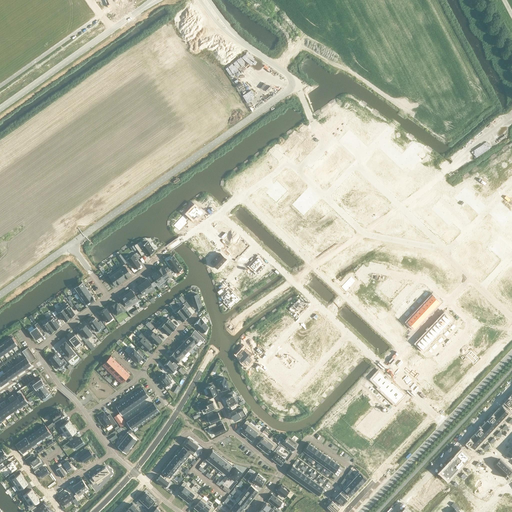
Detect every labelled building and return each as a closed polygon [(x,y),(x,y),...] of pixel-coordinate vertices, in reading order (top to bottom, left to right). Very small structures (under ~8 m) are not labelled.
[(332,106),(327,111),(331,115),(333,112),(337,116),(339,117),(341,115),(343,113),(344,112),(345,111),(348,108),(341,101),(334,108),(332,106)] [(353,110),(346,117),(349,120),(350,119),(352,121),(358,115),(353,110)] [(327,112),(319,120),(328,129),(334,123),(329,119),(331,116),(327,112)] [(364,118),(361,121),(366,126),(368,124),(369,125),(369,126),(371,127),(370,127),(371,128),(371,127),(375,131),(381,124),(371,115),(366,120),(364,118)] [(362,130),(357,135),(365,142),(370,136),(365,131),(368,129),(362,124),(359,127),(362,130)] [(311,132),(307,129),(304,126),(300,130),(304,133),(302,136),(305,139),(308,135),(311,132)] [(392,139),(392,140),(396,143),(395,144),(396,144),(396,145),(396,144),(398,146),(397,146),(398,146),(399,147),(399,146),(403,150),(406,146),(403,142),(404,141),(402,138),(403,137),(401,135),(399,136),(397,134),(396,134),(396,135),(395,135),(395,136),(394,137),(392,138),(392,139)] [(293,135),(285,143),(290,148),(295,144),(298,146),(304,139),(301,136),(301,137),(298,140),(293,135)] [(299,150),(296,153),(301,159),(305,155),(306,155),(305,155),(306,154),(305,154),(307,153),(311,149),(305,143),(300,149),(299,148),(299,149),(299,150)] [(321,161),(312,170),(323,180),(327,176),(329,178),(334,173),(333,172),(336,168),(337,169),(338,168),(337,167),(340,164),(341,165),(346,160),(344,158),(348,154),(338,144),(329,153),(330,154),(322,162),(321,161)] [(260,158),(257,161),(262,165),(265,163),(269,167),(274,162),(270,158),(271,157),(268,154),(267,155),(266,154),(262,159),(260,158)] [(372,155),(364,163),(368,168),(376,160),(372,155)] [(435,163),(432,165),(436,171),(439,169),(440,170),(441,169),(441,168),(442,168),(443,167),(446,165),(444,162),(443,160),(441,162),(438,157),(436,158),(435,159),(434,159),(434,160),(433,161),(435,163)] [(376,160),(368,168),(373,172),(380,164),(376,161),(376,160)] [(253,164),(248,169),(256,177),(261,171),(258,168),(260,166),(255,161),(253,163),(253,164)] [(380,164),(373,172),(377,176),(385,167),(385,166),(383,168),(380,164)] [(511,171),(504,164),(499,170),(502,173),(504,174),(503,174),(504,175),(504,174),(507,177),(509,175),(510,174),(511,171)] [(430,165),(425,168),(431,176),(436,173),(430,165)] [(385,167),(377,176),(381,180),(390,170),(385,167)] [(419,170),(427,180),(431,176),(425,168),(421,171),(419,170)] [(243,170),(238,176),(241,179),(239,181),(242,183),(244,181),(246,183),(247,183),(247,182),(248,181),(249,180),(248,180),(251,177),(243,170)] [(390,170),(381,180),(385,183),(394,174),(390,170)] [(419,170),(414,173),(422,183),(427,180),(419,170)] [(281,177),(281,178),(288,184),(288,185),(290,187),(294,183),(292,181),(293,179),(294,179),(293,179),(291,176),(289,175),(289,174),(286,172),(284,174),(283,173),(281,176),(281,177)] [(394,174),(385,183),(389,187),(398,178),(397,179),(393,175),(394,175),(394,174)] [(231,180),(227,184),(229,187),(228,188),(231,191),(232,190),(235,192),(236,191),(235,191),(237,189),(238,189),(237,189),(238,189),(237,188),(239,186),(237,184),(239,182),(233,176),(231,179),(231,180)] [(483,178),(480,181),(490,191),(492,188),(493,189),(494,188),(495,188),(496,187),(495,187),(498,184),(495,182),(493,180),(493,179),(492,179),(490,177),(486,181),(483,178)] [(398,178),(389,187),(393,191),(402,182),(398,178)] [(402,182),(393,191),(397,195),(406,186),(402,182)] [(480,187),(475,193),(478,196),(477,196),(481,200),(482,199),(482,200),(484,198),(485,198),(488,194),(484,190),(486,188),(480,182),(477,185),(480,187)] [(292,186),(286,192),(289,194),(290,194),(295,198),(303,189),(302,187),(299,184),(294,188),(292,186)] [(406,186),(397,195),(402,199),(405,197),(405,196),(406,195),(407,195),(406,195),(411,190),(406,186)] [(432,189),(412,209),(449,243),(460,231),(454,224),(449,229),(426,207),(438,195),(432,189)] [(262,194),(255,198),(258,201),(257,202),(258,202),(259,204),(260,204),(262,207),(264,206),(266,208),(271,205),(269,201),(268,202),(262,194)] [(320,202),(311,211),(316,215),(325,206),(320,202)] [(195,205),(188,213),(194,219),(196,216),(197,218),(199,215),(200,216),(203,212),(200,209),(199,209),(195,205)] [(325,206),(316,215),(316,216),(318,214),(322,218),(329,210),(325,206)] [(277,207),(269,215),(273,219),(281,211),(277,207)] [(329,210),(322,218),(326,222),(333,214),(329,210)] [(281,211),(273,219),(278,223),(286,215),(281,211)] [(333,214),(326,222),(331,226),(338,219),(333,214)] [(183,215),(173,225),(179,231),(179,230),(180,230),(182,227),(182,228),(182,227),(186,223),(186,224),(186,223),(185,221),(188,219),(183,215)] [(490,217),(485,223),(489,226),(487,229),(491,233),(498,225),(495,222),(496,221),(492,218),(491,219),(490,218),(490,217)] [(338,219),(331,226),(335,230),(342,223),(338,219)] [(291,220),(283,228),(288,233),(295,224),(291,220)] [(219,223),(215,227),(223,234),(225,231),(226,232),(229,230),(226,227),(219,223)] [(342,223),(335,230),(339,234),(338,236),(346,227),(342,223)] [(295,224),(288,233),(292,237),(300,229),(295,224)] [(481,226),(476,232),(480,236),(478,239),(483,243),(485,241),(484,239),(489,234),(481,226)] [(346,227),(338,236),(342,240),(351,231),(346,227)] [(232,233),(226,240),(230,244),(237,237),(232,233)] [(305,234),(297,242),(302,246),(310,238),(305,234)] [(193,241),(193,242),(196,245),(199,248),(202,250),(206,245),(203,243),(207,240),(207,239),(206,239),(203,236),(202,235),(202,236),(197,239),(196,239),(193,241)] [(310,238),(302,246),(306,250),(314,242),(310,238)] [(140,241),(135,245),(141,255),(142,255),(141,254),(143,252),(144,253),(147,256),(155,251),(148,241),(142,244),(140,241)] [(229,250),(232,253),(233,251),(237,255),(238,254),(239,255),(247,247),(241,241),(235,247),(233,245),(229,250)] [(318,248),(311,255),(314,258),(315,257),(317,259),(325,251),(320,247),(321,246),(318,243),(315,246),(318,248)] [(468,243),(459,253),(463,257),(472,248),(468,243)] [(206,246),(202,249),(205,252),(205,253),(209,258),(217,250),(212,245),(210,248),(209,247),(208,248),(206,246)] [(399,248),(398,258),(404,259),(406,249),(399,248)] [(472,248),(463,257),(468,261),(477,252),(472,248)] [(133,255),(127,259),(134,269),(140,264),(137,260),(139,258),(136,253),(133,255)] [(219,253),(211,262),(217,268),(226,259),(219,253)] [(423,253),(421,263),(428,264),(430,265),(434,256),(429,254),(423,253)] [(173,256),(167,260),(172,267),(169,269),(173,274),(182,268),(173,256)] [(434,256),(430,265),(432,266),(437,271),(444,263),(439,259),(434,256)] [(254,261),(250,266),(257,273),(263,267),(260,265),(262,262),(261,261),(261,260),(258,257),(257,258),(256,257),(254,260),(254,261)] [(482,257),(473,266),(478,270),(486,261),(482,257)] [(228,263),(221,271),(226,276),(234,268),(232,266),(234,263),(229,258),(227,261),(228,263)] [(486,261),(478,270),(482,274),(489,267),(485,263),(487,261),(486,261)] [(330,263),(323,270),(327,274),(334,267),(330,263)] [(444,263),(437,271),(441,275),(448,267),(444,263)] [(124,265),(119,268),(120,269),(125,278),(131,274),(125,266),(124,265)] [(264,265),(257,272),(260,275),(260,274),(265,279),(267,276),(268,276),(269,276),(274,271),(268,266),(266,267),(264,265)] [(163,266),(157,270),(158,270),(165,281),(170,277),(171,278),(174,276),(170,271),(168,273),(163,266)] [(334,267),(327,274),(327,275),(327,274),(331,278),(338,270),(334,267)] [(448,267),(441,275),(446,279),(453,271),(448,267)] [(119,268),(114,272),(114,273),(120,281),(125,278),(120,269),(119,268)] [(158,270),(153,274),(157,280),(154,282),(158,287),(161,285),(162,287),(167,283),(165,281),(166,281),(165,281),(158,270)] [(338,270),(331,278),(335,281),(335,282),(342,274),(338,270)] [(453,271),(446,279),(450,283),(457,276),(453,271)] [(114,272),(109,276),(115,285),(120,281),(114,273),(114,272)] [(242,274),(239,277),(244,282),(242,284),(247,290),(250,287),(247,285),(252,280),(244,272),(243,274),(242,274)] [(342,274),(335,282),(339,285),(346,278),(342,274)] [(457,276),(450,283),(454,287),(461,280),(457,276)] [(350,277),(341,287),(345,291),(355,281),(350,277)] [(148,279),(143,283),(149,291),(154,288),(148,279)] [(82,282),(72,289),(76,294),(85,287),(82,282)] [(235,282),(229,287),(237,295),(243,289),(235,282)] [(143,283),(138,286),(144,295),(149,291),(143,283)] [(354,292),(351,295),(353,297),(356,300),(364,292),(359,287),(358,287),(356,285),(351,290),(354,292)] [(85,287),(76,294),(79,298),(88,291),(85,287)] [(132,290),(127,294),(134,304),(139,301),(138,299),(132,290)] [(88,291),(79,298),(82,302),(83,302),(92,296),(88,291)] [(227,292),(223,296),(224,297),(224,298),(227,301),(226,302),(229,306),(231,305),(235,300),(236,301),(238,299),(232,292),(230,295),(227,292)] [(190,293),(187,295),(189,302),(192,301),(194,308),(201,305),(198,294),(191,296),(190,293)] [(127,294),(121,297),(129,308),(134,304),(127,294)] [(433,295),(430,298),(437,305),(440,301),(433,295)] [(92,296),(83,302),(86,307),(95,300),(92,296)] [(292,305),(288,309),(293,313),(296,309),(298,310),(305,302),(300,297),(293,305),(292,305)] [(371,298),(362,307),(366,311),(375,302),(371,298)] [(430,298),(427,301),(434,308),(437,305),(430,298)] [(186,301),(178,307),(180,309),(186,317),(191,313),(187,308),(190,306),(186,301)] [(427,301),(424,305),(431,311),(434,308),(427,301)] [(110,306),(112,309),(111,310),(113,313),(114,312),(116,315),(122,310),(124,312),(126,310),(120,302),(118,304),(117,302),(115,304),(114,304),(110,306)] [(375,302),(366,311),(370,315),(379,306),(375,302)] [(67,303),(62,307),(70,317),(75,314),(69,305),(67,303)] [(61,305),(56,309),(65,321),(70,317),(62,307),(61,305)] [(424,305),(420,308),(428,315),(431,311),(424,305)] [(379,306),(370,315),(374,318),(383,309),(379,306)] [(178,307),(174,311),(175,313),(182,321),(186,317),(180,309),(178,307)] [(102,315),(99,317),(103,322),(106,321),(112,317),(106,308),(100,312),(102,315)] [(420,308),(417,311),(424,318),(428,315),(420,308)] [(284,309),(276,317),(282,322),(281,323),(284,325),(284,324),(285,325),(285,324),(288,321),(289,320),(290,319),(287,317),(290,315),(284,309)] [(383,309),(374,318),(379,323),(382,319),(384,321),(389,315),(383,309)] [(417,311),(414,314),(421,321),(424,318),(417,311)] [(49,312),(44,315),(46,318),(54,330),(59,326),(49,312)] [(445,313),(442,316),(449,323),(452,320),(445,313)] [(412,317),(411,318),(418,325),(421,321),(414,314),(412,317)] [(386,323),(383,326),(387,331),(396,322),(396,321),(394,323),(388,317),(389,316),(389,315),(384,321),(386,323)] [(442,316),(439,320),(446,326),(449,323),(442,316)] [(46,318),(41,321),(49,333),(54,330),(46,318)] [(95,318),(89,321),(96,331),(101,327),(102,329),(105,327),(101,321),(99,323),(95,318)] [(168,318),(164,322),(164,323),(172,330),(176,326),(168,318)] [(199,318),(194,324),(194,325),(194,324),(202,333),(203,333),(208,327),(205,324),(206,323),(201,318),(201,319),(200,320),(200,319),(199,318)] [(411,318),(408,321),(415,328),(418,325),(411,318)] [(500,318),(495,323),(504,332),(509,327),(500,318)] [(439,320),(436,323),(443,330),(446,326),(439,320)] [(149,321),(146,324),(152,330),(155,327),(149,321)] [(265,325),(263,328),(268,333),(270,331),(275,335),(280,330),(271,321),(266,326),(265,325)] [(396,322),(387,331),(391,334),(400,325),(396,322)] [(36,327),(30,332),(35,340),(42,335),(41,333),(42,331),(37,323),(34,325),(36,327)] [(164,323),(157,330),(161,333),(163,331),(167,335),(172,330),(164,323)] [(436,323),(433,326),(440,333),(443,330),(436,323)] [(81,332),(79,334),(85,342),(88,340),(87,339),(92,335),(91,333),(85,325),(79,330),(81,332)] [(400,325),(391,334),(395,338),(404,329),(400,325)] [(433,326),(429,330),(437,336),(440,333),(433,326)] [(152,330),(147,335),(156,344),(161,339),(158,336),(158,335),(156,333),(158,331),(155,327),(152,330)] [(262,332),(257,338),(265,345),(266,345),(268,343),(268,342),(269,342),(268,341),(270,339),(266,335),(268,333),(262,328),(259,331),(260,330),(262,332)] [(404,329),(395,338),(399,342),(408,333),(404,329)] [(429,330),(426,333),(433,340),(437,336),(429,330)] [(75,333),(69,338),(77,348),(83,344),(81,341),(83,339),(78,333),(75,334),(75,333)] [(141,339),(137,342),(141,346),(140,346),(141,346),(142,347),(142,348),(143,348),(146,351),(151,346),(149,344),(150,342),(141,333),(138,336),(141,339)] [(193,333),(189,337),(191,339),(193,341),(195,343),(196,344),(200,340),(199,339),(197,337),(196,336),(194,334),(193,333)] [(426,333),(423,336),(430,343),(433,340),(426,333)] [(423,336),(420,340),(427,346),(430,343),(423,336)] [(11,337),(7,340),(13,348),(17,345),(17,344),(12,337),(11,337)] [(189,337),(185,340),(188,344),(191,347),(193,348),(196,344),(195,343),(193,341),(191,339),(189,337)] [(252,341),(248,345),(257,354),(263,348),(252,339),(251,341),(252,341)] [(8,351),(13,348),(7,340),(3,343),(8,351)] [(181,344),(184,347),(185,348),(188,351),(188,350),(189,351),(190,352),(193,348),(191,347),(188,344),(185,340),(181,344)] [(420,340),(417,343),(424,350),(427,346),(420,340)] [(65,341),(59,346),(63,351),(65,353),(65,354),(63,356),(68,361),(76,355),(65,341)] [(0,348),(4,354),(8,351),(3,343),(3,344),(0,345),(0,348)] [(181,344),(177,348),(184,355),(188,351),(185,348),(184,347),(181,344)] [(349,345),(344,350),(352,358),(357,353),(349,345)] [(36,358),(28,347),(22,351),(26,357),(30,362),(36,358)] [(245,347),(238,355),(241,361),(246,365),(252,360),(249,358),(252,354),(245,347),(244,347),(245,347)] [(133,348),(128,353),(138,362),(140,360),(141,359),(142,357),(142,356),(144,354),(139,348),(136,351),(133,348)] [(177,348),(174,352),(181,359),(184,362),(187,358),(184,355),(177,348)] [(470,351),(466,356),(474,364),(479,358),(470,351)] [(174,352),(170,356),(177,363),(181,359),(174,352)] [(55,353),(50,358),(59,369),(66,363),(63,358),(61,360),(55,353)] [(334,359),(344,369),(348,365),(338,355),(334,360),(334,359)] [(111,356),(102,364),(107,369),(115,361),(111,356)] [(27,367),(31,365),(31,364),(30,362),(26,357),(25,357),(21,360),(27,367)] [(458,364),(460,365),(459,366),(463,370),(463,369),(466,371),(466,372),(467,371),(468,370),(470,368),(471,367),(471,366),(470,366),(472,364),(465,358),(464,359),(463,359),(458,364)] [(329,364),(338,372),(342,368),(344,369),(334,359),(333,359),(334,360),(330,364),(329,364)] [(27,367),(21,360),(17,363),(22,371),(23,370),(22,370),(27,367)] [(169,360),(164,365),(171,373),(176,369),(169,360)] [(115,361),(107,369),(112,374),(120,365),(115,361)] [(22,371),(17,363),(13,366),(18,374),(22,371)] [(120,365),(112,374),(116,378),(125,370),(120,365)] [(13,377),(18,374),(13,366),(8,369),(13,377)] [(250,366),(244,372),(247,374),(246,375),(251,379),(259,371),(254,366),(252,368),(250,366)] [(9,380),(13,377),(8,369),(4,373),(9,380)] [(125,370),(116,378),(121,383),(130,375),(125,370)] [(319,375),(328,384),(332,380),(333,381),(335,378),(331,374),(329,376),(323,371),(319,376),(319,375)] [(379,371),(372,379),(376,383),(383,375),(379,371)] [(9,380),(4,373),(0,375),(0,376),(4,383),(9,380)] [(159,376),(159,377),(160,379),(160,380),(162,383),(163,383),(165,386),(171,381),(170,380),(172,379),(169,374),(167,375),(165,373),(163,374),(162,374),(159,376)] [(262,374),(254,382),(259,386),(262,388),(267,382),(264,380),(266,379),(264,377),(265,376),(264,376),(262,374),(263,374),(262,374)] [(315,380),(314,380),(324,389),(328,384),(319,375),(319,376),(315,380)] [(383,375),(376,383),(380,387),(387,379),(383,375)] [(216,376),(213,378),(215,383),(217,382),(218,384),(218,385),(219,385),(219,387),(220,387),(221,390),(223,389),(223,390),(224,389),(224,390),(225,390),(224,389),(227,388),(227,389),(228,388),(227,388),(228,388),(227,384),(226,380),(225,380),(223,377),(217,379),(216,376)] [(35,389),(44,383),(40,378),(35,382),(32,384),(35,389)] [(380,387),(379,388),(383,392),(391,383),(387,379),(380,387)] [(209,386),(205,387),(205,388),(206,388),(210,397),(209,397),(216,394),(213,387),(215,386),(213,381),(208,384),(209,386)] [(43,384),(44,383),(35,389),(39,393),(46,388),(43,384)] [(266,385),(258,393),(260,395),(262,393),(266,397),(276,387),(271,383),(267,387),(266,385)] [(391,383),(383,392),(387,396),(395,387),(391,383)] [(304,391),(314,401),(318,396),(308,386),(308,387),(304,391)] [(143,387),(138,391),(144,399),(148,396),(143,387)] [(364,387),(361,391),(368,398),(372,394),(364,387)] [(395,387),(387,396),(391,400),(400,391),(395,387)] [(43,398),(50,393),(49,393),(46,388),(39,393),(42,398),(43,398)] [(17,396),(23,405),(27,401),(19,390),(17,391),(19,395),(17,396)] [(138,391),(133,394),(139,402),(144,399),(138,391)] [(229,396),(225,398),(232,408),(238,405),(234,398),(235,398),(234,397),(236,396),(233,391),(227,394),(229,396)] [(280,391),(272,399),(276,403),(285,395),(284,395),(280,391),(281,391),(280,391)] [(300,395),(299,396),(310,405),(314,401),(304,391),(304,392),(300,396),(300,395)] [(361,391),(357,395),(364,402),(368,398),(361,391)] [(400,391),(391,400),(396,403),(397,402),(404,395),(400,391)] [(12,394),(10,396),(18,408),(23,405),(17,396),(15,398),(12,394)] [(133,394),(129,397),(135,405),(139,402),(133,394)] [(276,403),(275,405),(279,409),(289,399),(288,399),(284,395),(285,395),(276,403)] [(357,395),(353,399),(361,406),(364,402),(357,395)] [(10,396),(8,398),(10,401),(8,402),(14,411),(18,408),(10,396)] [(129,397),(125,400),(131,408),(135,405),(129,397)] [(353,399),(349,403),(357,410),(361,406),(353,399)] [(125,400),(120,403),(126,411),(131,408),(125,400)] [(4,401),(1,402),(9,414),(14,411),(8,402),(6,404),(4,401)] [(213,401),(200,407),(203,413),(216,407),(213,401)] [(0,403),(0,405),(1,407),(0,408),(0,409),(5,417),(9,414),(1,402),(0,403)] [(120,403),(116,406),(121,415),(126,411),(120,403)] [(153,403),(149,406),(155,414),(159,411),(153,403)] [(291,407),(288,410),(295,417),(298,413),(300,415),(306,409),(301,404),(299,407),(295,403),(293,405),(292,407),(291,407)] [(349,403),(346,407),(353,414),(357,410),(349,403)] [(149,406),(144,409),(150,417),(155,414),(149,406)] [(237,411),(231,415),(234,421),(241,417),(241,418),(246,415),(243,409),(242,409),(240,406),(235,409),(237,411)] [(413,408),(411,410),(418,416),(415,419),(418,421),(420,419),(421,420),(425,415),(422,413),(423,412),(422,412),(420,411),(421,410),(417,406),(415,409),(413,408)] [(500,409),(506,416),(509,412),(503,406),(500,409)] [(346,407),(342,410),(349,417),(353,414),(346,407)] [(144,409),(140,412),(146,420),(150,417),(144,409)] [(500,409),(496,413),(503,419),(506,416),(500,409)] [(53,421),(47,426),(49,429),(59,422),(57,419),(64,414),(60,410),(57,413),(55,411),(49,415),(53,421)] [(342,410),(338,415),(346,422),(349,417),(342,410)] [(212,411),(206,414),(210,423),(220,418),(218,412),(214,414),(212,411)] [(104,412),(97,417),(99,419),(99,420),(101,424),(102,424),(105,428),(112,424),(113,425),(116,423),(111,416),(108,418),(104,412)] [(140,412),(135,415),(141,424),(146,420),(140,412)] [(496,413),(493,416),(500,422),(503,419),(496,413)] [(135,415),(131,418),(137,427),(141,424),(135,415)] [(493,416),(490,419),(497,426),(500,422),(493,416)] [(131,418),(126,422),(132,430),(137,427),(131,418)] [(412,418),(408,422),(415,428),(418,424),(412,418)] [(490,419),(487,423),(494,429),(497,426),(490,419)] [(245,428),(241,432),(246,436),(254,426),(246,420),(242,425),(245,428)] [(69,421),(60,427),(63,432),(64,431),(72,426),(69,421)] [(332,422),(326,428),(330,432),(336,426),(332,422)] [(408,422),(404,426),(411,433),(415,428),(408,422)] [(215,423),(208,426),(210,429),(212,428),(215,435),(225,430),(222,423),(216,426),(215,423)] [(487,423),(484,426),(491,432),(494,429),(487,423)] [(45,425),(40,428),(45,436),(46,437),(51,434),(50,432),(45,425)] [(72,426),(64,431),(68,437),(76,431),(72,426)] [(254,426),(246,436),(251,440),(255,435),(257,438),(262,432),(254,426)] [(336,426),(330,432),(334,436),(340,429),(336,426)] [(404,426),(401,430),(407,437),(411,433),(404,426)] [(484,426),(481,429),(488,435),(491,432),(484,426)] [(40,428),(35,432),(41,439),(41,440),(46,437),(45,436),(40,428)] [(340,429),(334,436),(338,440),(344,433),(340,429)] [(481,429),(478,432),(484,439),(488,435),(481,429)] [(401,430),(397,435),(403,441),(407,437),(401,430)] [(127,431),(123,436),(133,444),(133,443),(136,439),(137,439),(136,439),(129,433),(127,431)] [(35,432),(31,435),(36,442),(41,439),(35,432)] [(260,440),(257,444),(261,448),(269,438),(262,432),(257,438),(260,440)] [(478,432),(475,436),(481,442),(484,439),(478,432)] [(344,433),(338,440),(342,443),(348,437),(344,433)] [(26,438),(31,445),(32,447),(37,443),(36,442),(31,435),(26,438)] [(397,435),(393,439),(399,445),(403,441),(397,435)] [(123,436),(120,441),(121,442),(129,448),(133,444),(123,436)] [(283,439),(279,443),(285,448),(287,446),(292,449),(297,443),(288,436),(284,440),(283,439)] [(475,436),(472,439),(478,445),(481,442),(475,436)] [(26,437),(21,441),(27,450),(32,447),(31,445),(26,438),(26,437)] [(80,437),(72,443),(76,450),(85,444),(80,437)] [(348,437),(342,443),(346,447),(352,441),(348,437)] [(189,438),(185,444),(190,448),(188,450),(193,454),(196,451),(194,450),(198,446),(189,438)] [(269,438),(261,448),(266,452),(270,448),(273,450),(277,445),(269,438)] [(393,439),(389,443),(396,449),(399,445),(393,439)] [(472,439),(468,442),(475,449),(478,445),(472,439)] [(21,441),(15,444),(22,454),(27,450),(21,441)] [(352,441),(346,447),(350,451),(356,445),(352,441)] [(118,446),(117,446),(118,447),(118,446),(125,452),(125,453),(126,453),(126,452),(129,448),(121,442),(118,446)] [(308,443),(303,450),(307,453),(313,446),(308,443)] [(389,443),(385,447),(392,453),(396,449),(389,443)] [(272,457),(272,458),(280,464),(280,465),(281,464),(285,459),(277,452),(280,448),(278,445),(273,452),(275,454),(272,457)] [(356,445),(350,451),(354,455),(360,448),(356,445)] [(313,446),(307,453),(312,457),(317,449),(313,446)] [(183,447),(180,451),(187,457),(191,453),(183,447)] [(385,447),(382,451),(388,457),(392,453),(385,447)] [(360,448),(354,455),(358,459),(364,452),(360,448)] [(317,449),(312,457),(316,460),(322,452),(317,449)] [(462,449),(458,454),(465,461),(470,456),(462,449)] [(80,457),(78,459),(81,463),(83,461),(84,462),(93,455),(89,450),(80,456),(80,457)] [(212,450),(205,460),(210,464),(217,454),(212,450)] [(176,454),(176,455),(184,461),(187,457),(180,451),(176,455),(176,454)] [(380,451),(376,455),(383,461),(386,457),(380,451)] [(322,452),(316,460),(321,463),(326,455),(322,452)] [(217,454),(210,464),(211,463),(215,466),(214,467),(215,466),(222,458),(217,454)] [(458,454),(454,458),(461,465),(465,461),(458,454)] [(176,455),(172,459),(181,466),(184,461),(176,455)] [(326,455),(321,463),(325,466),(330,458),(326,455)] [(376,455),(373,459),(379,465),(383,461),(376,455)] [(38,456),(30,462),(34,467),(42,462),(38,456)] [(215,466),(214,467),(219,471),(219,472),(220,470),(227,462),(222,458),(215,466)] [(330,458),(325,466),(329,469),(335,462),(330,458)] [(454,458),(450,463),(457,470),(461,465),(454,458)] [(172,459),(169,463),(178,471),(178,470),(176,469),(179,465),(180,466),(181,466),(172,459)] [(373,459),(369,462),(376,468),(379,465),(373,459)] [(500,459),(494,466),(497,469),(503,462),(500,459)] [(68,460),(63,464),(69,472),(73,469),(68,460)] [(2,462),(0,464),(0,472),(4,478),(17,468),(12,461),(5,466),(2,462)] [(220,470),(219,472),(224,476),(231,466),(227,462),(220,470)] [(335,462),(329,469),(334,472),(339,465),(335,462)] [(369,462),(366,466),(372,472),(376,468),(369,462)] [(503,462),(497,469),(501,472),(507,465),(503,462)] [(59,468),(56,470),(61,477),(67,473),(62,466),(60,463),(57,465),(59,468)] [(169,463),(165,467),(175,475),(178,471),(169,463)] [(450,463),(445,467),(450,472),(453,474),(457,470),(450,463)] [(292,465),(287,473),(291,476),(297,468),(292,465)] [(507,465),(501,472),(504,475),(510,468),(507,465)] [(39,468),(34,471),(36,474),(38,472),(42,478),(49,472),(45,467),(40,470),(39,468)] [(92,477),(89,479),(93,485),(96,483),(97,484),(103,480),(102,479),(110,473),(105,467),(92,476),(92,477)] [(165,467),(162,472),(169,478),(173,473),(175,475),(165,467)] [(445,467),(441,471),(449,478),(453,474),(450,472),(445,467)] [(229,471),(225,476),(227,478),(229,476),(235,480),(241,472),(236,468),(231,473),(229,471)] [(297,468),(291,476),(296,479),(301,472),(297,468)] [(359,471),(355,476),(355,477),(362,483),(366,479),(359,471)] [(301,472),(296,479),(300,482),(306,475),(301,472)] [(13,474),(8,477),(14,485),(15,484),(24,478),(20,473),(15,477),(13,474)] [(250,478),(248,481),(252,484),(254,481),(260,486),(259,486),(260,487),(264,481),(264,480),(264,481),(262,479),(263,478),(259,475),(259,476),(257,475),(257,474),(252,480),(250,478)] [(160,475),(156,480),(165,487),(171,479),(165,475),(163,477),(160,475)] [(306,475),(300,482),(305,485),(310,478),(306,475)] [(438,475),(434,479),(441,486),(445,482),(438,475)] [(350,479),(352,481),(359,487),(362,483),(355,477),(355,476),(354,476),(355,477),(352,481),(350,479)] [(15,484),(14,485),(18,490),(27,483),(24,478),(15,484)] [(310,478),(305,485),(309,489),(314,481),(310,478)] [(82,479),(77,483),(83,491),(88,488),(82,479)] [(350,479),(346,483),(348,485),(355,491),(359,487),(352,481),(350,479)] [(434,479),(430,483),(438,490),(441,486),(434,479)] [(314,481),(309,489),(313,492),(319,484),(314,481)] [(182,490),(178,494),(183,498),(191,488),(183,482),(179,487),(182,490)] [(77,483),(72,487),(77,493),(74,495),(77,500),(80,498),(79,496),(84,493),(83,491),(77,483)] [(346,484),(342,488),(351,496),(355,491),(348,485),(346,483),(346,484)] [(430,483),(427,487),(434,494),(438,490),(430,483)] [(319,484),(313,492),(318,495),(323,487),(319,484)] [(251,485),(247,489),(255,495),(258,491),(251,485)] [(281,486),(277,491),(279,493),(277,495),(283,500),(289,492),(286,490),(287,489),(284,487),(283,487),(281,486)] [(427,487),(423,490),(430,497),(434,494),(427,487)] [(191,488),(183,498),(188,502),(191,497),(194,500),(199,495),(191,488)] [(31,489),(23,495),(27,500),(35,494),(31,489)] [(242,492),(244,493),(251,499),(255,495),(247,489),(244,493),(242,492)] [(423,490),(419,494),(427,501),(430,497),(423,490)] [(342,491),(335,498),(342,505),(347,500),(346,499),(348,497),(342,491)] [(59,498),(59,499),(64,505),(73,499),(68,493),(68,492),(59,498)] [(140,499),(137,502),(140,505),(143,502),(148,507),(145,509),(148,511),(152,507),(150,505),(154,501),(154,500),(151,497),(149,496),(149,495),(146,493),(146,492),(145,493),(139,499),(140,499)] [(242,492),(238,496),(240,498),(248,504),(251,499),(244,493),(242,492)] [(35,494),(27,500),(30,505),(39,499),(35,494)] [(272,494),(268,500),(274,505),(272,508),(277,511),(279,509),(277,507),(282,502),(272,494)] [(419,494),(416,498),(423,505),(427,501),(419,494)] [(198,502),(194,507),(199,511),(205,503),(207,501),(199,495),(194,500),(198,502)] [(236,501),(244,508),(248,504),(240,498),(238,496),(240,498),(237,502),(236,501)] [(416,498),(412,502),(419,509),(423,505),(416,498)] [(511,503),(509,499),(500,506),(503,511),(511,504),(511,503)] [(205,503),(199,511),(200,511),(205,511),(207,511),(208,511),(210,511),(214,508),(211,505),(210,506),(206,503),(207,501),(205,503)] [(236,501),(233,505),(240,511),(244,507),(244,508),(236,501)] [(332,501),(327,507),(332,511),(335,511),(339,508),(332,501)] [(467,501),(462,506),(468,511),(471,511),(475,508),(467,501)] [(412,502),(408,506),(413,511),(416,511),(419,509),(412,502)] [(454,508),(450,511),(459,511),(458,510),(460,508),(454,502),(451,505),(454,508)] [(266,503),(262,507),(268,511),(271,511),(274,509),(266,503)]
